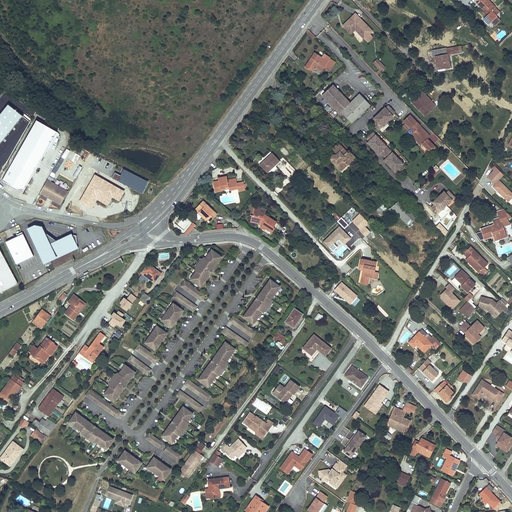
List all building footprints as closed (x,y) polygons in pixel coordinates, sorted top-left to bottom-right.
[(488,0),(479,0),(480,0),(477,3),(488,14),(483,18),(489,24),(497,16),(491,11),(495,7),(488,0)] [(355,14),(344,25),(351,33),(355,29),(364,38),(365,38),(368,41),(373,37),(369,33),(372,31),(355,14)] [(474,29),(471,32),(477,38),(480,35),(474,29)] [(315,37),(309,31),(307,34),(312,40),(315,37)] [(461,46),(447,49),(446,48),(434,50),(435,57),(437,67),(445,66),(445,68),(450,67),(448,54),(462,52),(461,46)] [(314,71),(316,67),(318,63),(324,67),(326,68),(332,72),(337,64),(331,60),(332,58),(330,57),(329,57),(324,54),(322,58),(314,53),(305,67),(308,69),(309,68),(314,71)] [(379,62),(376,65),(380,69),(376,73),(378,74),(385,67),(379,62)] [(352,122),(371,104),(359,93),(358,94),(348,103),(346,101),(347,100),(332,84),(321,94),(339,113),(341,111),(352,122)] [(422,91),(411,102),(425,116),(436,105),(422,91)] [(389,104),(386,107),(384,110),(383,109),(376,116),(377,116),(374,119),(375,120),(372,123),(379,130),(394,115),(393,114),(395,111),(389,104)] [(410,115),(404,121),(414,131),(412,133),(415,136),(423,144),(431,152),(436,148),(428,139),(430,136),(410,115)] [(2,180),(23,191),(26,185),(57,131),(37,120),(2,180)] [(387,163),(393,170),(394,169),(396,172),(399,175),(406,168),(403,165),(404,164),(373,131),(366,138),(369,141),(368,142),(370,145),(376,152),(377,151),(379,154),(381,153),(386,159),(385,160),(387,162),(387,163)] [(423,144),(415,136),(414,137),(421,145),(423,144)] [(340,142),(338,143),(347,152),(348,150),(340,142)] [(338,143),(332,149),(337,153),(336,154),(334,155),(333,155),(332,156),(331,157),(331,159),(332,160),(341,170),(355,157),(348,150),(347,152),(338,143)] [(337,153),(332,149),(331,150),(330,153),(329,155),(329,157),(329,159),(329,161),(330,163),(342,175),(357,159),(355,157),(341,170),(332,160),(331,159),(331,157),(332,156),(333,155),(334,155),(336,154),(337,153)] [(272,153),(260,164),(267,172),(279,161),(272,153)] [(503,174),(497,167),(495,169),(488,176),(495,183),(493,186),(502,195),(502,194),(504,195),(503,196),(508,201),(511,196),(511,193),(499,180),(498,180),(503,174)] [(149,182),(125,170),(121,177),(115,174),(113,179),(143,194),(149,182)] [(61,203),(68,190),(48,178),(40,191),(48,196),(49,194),(54,197),(53,198),(61,203)] [(224,181),(219,182),(213,183),(215,191),(225,189),(225,186),(228,186),(229,190),(238,188),(239,192),(245,191),(243,182),(237,183),(236,179),(227,180),(228,183),(224,183),(224,181)] [(443,191),(432,202),(434,204),(431,207),(437,214),(439,213),(440,214),(441,212),(442,214),(454,202),(453,201),(454,200),(453,199),(455,197),(448,190),(445,193),(443,191)] [(403,196),(400,199),(414,212),(416,210),(403,196)] [(373,213),(377,210),(383,203),(385,201),(382,198),(369,209),(373,213)] [(414,212),(400,199),(391,208),(408,226),(418,216),(414,212)] [(195,210),(198,213),(199,212),(203,216),(204,215),(208,219),(211,221),(217,215),(203,201),(195,210)] [(383,203),(377,210),(383,216),(389,209),(383,203)] [(500,227),(503,226),(510,223),(510,222),(508,220),(508,221),(507,218),(511,216),(504,209),(498,211),(500,218),(492,220),(494,225),(481,229),(484,239),(493,236),(493,237),(498,235),(499,239),(504,237),(500,227)] [(252,215),(251,220),(261,222),(263,223),(262,225),(266,228),(272,232),(275,228),(274,227),(277,222),(264,214),(265,213),(260,211),(254,210),(253,216),(252,215)] [(199,212),(198,213),(206,220),(208,219),(204,215),(203,216),(199,212)] [(341,217),(338,221),(345,228),(349,225),(341,217)] [(48,244),(47,241),(46,241),(42,232),(44,231),(40,222),(28,228),(45,263),(78,247),(77,237),(73,238),(71,234),(57,240),(50,244),(50,243),(48,244)] [(346,233),(339,227),(323,243),(330,249),(333,252),(337,248),(334,245),(339,239),(346,246),(352,240),(351,239),(346,234),(346,233)] [(57,240),(44,231),(42,232),(46,241),(47,241),(48,244),(50,243),(50,244),(57,240)] [(346,234),(351,239),(355,235),(350,231),(346,234)] [(23,233),(6,242),(16,264),(34,256),(23,233)] [(467,259),(479,272),(483,268),(488,263),(471,247),(465,253),(468,257),(467,259)] [(0,292),(18,283),(0,250),(0,292)] [(213,269),(222,257),(212,250),(206,258),(205,257),(203,260),(197,268),(195,270),(197,271),(191,279),(201,286),(209,274),(203,270),(207,265),(213,269)] [(52,263),(55,268),(64,263),(61,258),(52,263)] [(195,266),(197,268),(203,260),(201,258),(195,266)] [(361,259),(360,266),(364,267),(364,270),(362,279),(368,280),(369,276),(371,277),(372,272),(374,272),(376,262),(361,259)] [(345,275),(351,269),(346,263),(340,269),(345,275)] [(144,279),(146,276),(150,280),(154,283),(160,275),(155,271),(156,269),(148,264),(141,273),(142,274),(138,279),(142,282),(144,279)] [(213,269),(207,265),(203,270),(209,274),(213,269)] [(462,270),(455,277),(463,284),(461,285),(468,292),(476,285),(469,278),(469,277),(462,270)] [(271,299),(280,287),(270,280),(259,296),(265,300),(261,305),(255,301),(244,317),(253,324),(262,312),(263,313),(265,310),(271,302),(273,300),(271,299)] [(342,282),(335,290),(351,305),(358,297),(342,282)] [(202,293),(188,283),(184,289),(198,299),(202,293)] [(460,301),(452,293),(455,289),(449,283),(446,287),(447,289),(445,291),(446,292),(444,294),(443,292),(441,295),(441,298),(452,309),(460,301)] [(146,304),(151,298),(144,293),(140,299),(146,304)] [(465,298),(468,301),(473,296),(470,293),(465,298)] [(76,299),(77,297),(74,294),(68,302),(72,304),(65,313),(74,320),(79,313),(77,312),(83,304),(76,299)] [(119,307),(128,312),(136,297),(130,294),(127,300),(124,298),(119,307)] [(180,294),(176,299),(190,309),(194,304),(180,294)] [(265,300),(259,296),(255,301),(261,305),(265,300)] [(492,299),(481,296),(479,305),(482,308),(487,309),(492,314),(499,307),(503,310),(505,312),(509,308),(505,305),(500,300),(496,303),(492,299)] [(86,303),(77,297),(76,299),(83,304),(77,312),(79,313),(86,303)] [(468,302),(460,310),(464,314),(469,309),(473,312),(476,309),(468,302)] [(183,310),(173,304),(162,320),(171,327),(183,310)] [(503,310),(499,307),(492,314),(496,318),(503,310)] [(303,314),(295,308),(285,322),(293,327),(297,321),(298,322),(303,314)] [(42,309),(32,322),(35,323),(36,322),(42,328),(45,325),(51,316),(42,309)] [(318,313),(315,319),(321,323),(324,317),(318,313)] [(113,314),(108,324),(115,328),(116,326),(122,329),(126,320),(113,314)] [(236,318),(233,323),(249,335),(253,330),(236,318)] [(461,327),(468,334),(469,335),(468,337),(474,343),(479,339),(476,336),(478,334),(484,328),(477,320),(471,326),(466,321),(461,327)] [(167,333),(157,326),(145,343),(155,350),(167,333)] [(245,341),(229,329),(225,334),(241,346),(245,341)] [(424,352),(431,344),(436,349),(441,344),(433,335),(431,337),(428,340),(424,337),(427,334),(422,329),(409,343),(413,347),(416,344),(424,352)] [(511,331),(509,330),(502,340),(511,346),(511,350),(511,352),(511,331)] [(275,336),(273,338),(277,341),(278,339),(284,343),(287,339),(278,332),(275,336)] [(89,348),(85,345),(79,352),(83,355),(86,352),(95,359),(104,347),(99,343),(105,336),(100,333),(89,348)] [(315,335),(304,348),(312,354),(317,348),(318,347),(327,354),(331,348),(315,335)] [(50,340),(47,338),(40,346),(44,349),(50,340)] [(44,349),(40,346),(38,349),(34,346),(29,352),(41,362),(48,353),(50,354),(51,355),(57,346),(54,343),(50,340),(44,349)] [(17,342),(12,349),(16,352),(21,346),(17,342)] [(235,349),(226,342),(214,358),(220,363),(216,368),(210,363),(199,380),(208,386),(217,374),(218,375),(220,373),(226,365),(228,362),(226,361),(235,349)] [(156,357),(143,347),(139,352),(153,362),(156,357)] [(95,359),(86,352),(83,355),(93,362),(95,359)] [(48,353),(41,362),(43,363),(50,354),(48,353)] [(434,353),(429,358),(434,363),(439,359),(434,353)] [(149,367),(135,358),(131,363),(145,373),(149,367)] [(220,363),(214,358),(210,363),(216,368),(220,363)] [(427,359),(419,368),(432,381),(439,374),(429,365),(431,363),(427,359)] [(126,384),(135,372),(125,365),(119,373),(118,372),(116,375),(109,385),(110,386),(104,394),(114,401),(123,389),(117,385),(120,380),(126,384)] [(226,365),(220,373),(223,375),(228,366),(226,365)] [(368,378),(352,367),(346,376),(361,387),(368,378)] [(472,377),(462,371),(457,379),(467,385),(472,377)] [(108,381),(111,383),(116,375),(114,373),(108,381)] [(24,383),(14,375),(0,393),(0,396),(7,401),(11,397),(12,398),(24,383)] [(301,386),(292,379),(286,387),(281,384),(274,394),(282,400),(283,398),(287,401),(293,393),(294,393),(295,394),(301,386)] [(126,384),(120,380),(117,385),(123,389),(126,384)] [(482,380),(472,395),(479,399),(483,393),(498,403),(504,394),(482,380)] [(207,393),(191,381),(187,387),(204,399),(207,393)] [(439,392),(448,402),(452,398),(450,396),(454,392),(450,388),(447,385),(448,385),(444,381),(437,388),(440,392),(439,392)] [(389,392),(380,385),(365,406),(373,412),(378,404),(379,405),(381,403),(389,392)] [(440,392),(437,388),(435,389),(447,403),(448,402),(439,392),(440,392)] [(46,401),(45,400),(39,409),(47,414),(58,400),(60,401),(63,396),(55,390),(51,394),(46,401)] [(93,392),(89,397),(114,416),(118,410),(93,392)] [(200,404),(183,392),(179,398),(196,409),(200,404)] [(294,393),(293,393),(287,401),(283,398),(282,400),(287,403),(294,393)] [(267,414),(272,407),(256,397),(252,405),(267,414)] [(383,404),(381,403),(379,405),(378,404),(373,412),(376,414),(383,404)] [(335,413),(325,406),(313,423),(320,427),(325,420),(334,426),(340,417),(343,419),(347,412),(339,407),(335,413)] [(171,424),(162,436),(172,443),(178,435),(179,436),(181,433),(184,429),(188,423),(187,422),(193,414),(183,407),(175,419),(180,423),(177,428),(171,424)] [(404,412),(395,407),(388,423),(407,431),(411,421),(403,418),(402,417),(404,412)] [(92,424),(76,412),(69,422),(81,431),(80,432),(83,434),(87,437),(91,440),(93,441),(94,440),(106,449),(113,439),(97,428),(93,433),(88,430),(92,424)] [(267,423),(256,416),(250,412),(244,422),(250,426),(249,426),(258,432),(258,431),(265,436),(269,431),(267,430),(270,425),(267,423)] [(226,418),(221,414),(208,433),(214,436),(226,418)] [(18,426),(22,429),(24,425),(27,427),(29,423),(22,418),(18,426)] [(56,425),(48,419),(43,425),(40,429),(49,435),(56,425)] [(180,423),(175,419),(171,424),(177,428),(180,423)] [(407,431),(388,423),(388,425),(406,433),(407,431)] [(97,428),(92,424),(88,430),(93,433),(97,428)] [(189,427),(187,425),(184,429),(181,433),(183,435),(189,427)] [(511,445),(511,437),(504,433),(505,431),(497,426),(496,427),(492,433),(496,435),(497,443),(496,445),(508,453),(511,445)] [(31,435),(42,444),(47,437),(36,429),(31,435)] [(367,436),(359,430),(356,434),(357,435),(355,438),(353,436),(350,440),(348,443),(350,445),(348,447),(347,447),(344,451),(351,457),(359,446),(367,436)] [(87,437),(83,434),(81,436),(89,442),(91,440),(87,437)] [(178,453),(152,435),(149,440),(174,459),(178,453)] [(426,442),(427,441),(422,438),(420,442),(416,440),(412,449),(415,451),(416,450),(430,457),(435,447),(426,442)] [(225,452),(230,457),(233,453),(236,455),(237,457),(243,451),(247,447),(239,439),(230,448),(227,445),(221,450),(224,453),(225,452)] [(0,458),(8,464),(14,455),(16,457),(22,449),(13,442),(0,458)] [(195,451),(201,454),(205,446),(200,442),(195,451)] [(450,475),(453,468),(455,469),(460,461),(450,456),(452,452),(446,449),(442,457),(447,459),(441,470),(450,475)] [(299,457),(292,452),(280,470),(288,475),(294,466),(301,471),(312,455),(304,450),(299,457)] [(142,463),(125,451),(118,460),(135,472),(142,463)] [(190,477),(203,457),(195,451),(181,471),(190,477)] [(223,460),(214,454),(209,461),(211,462),(218,467),(223,460)] [(14,455),(8,464),(10,465),(16,457),(14,455)] [(171,469),(154,457),(147,467),(164,479),(171,469)] [(341,460),(338,464),(345,469),(348,465),(341,460)] [(338,464),(337,463),(334,467),(333,469),(334,470),(333,471),(331,472),(330,469),(320,471),(321,477),(322,477),(323,480),(324,481),(330,480),(330,482),(334,485),(338,479),(342,482),(347,475),(343,472),(345,469),(338,464)] [(406,487),(410,476),(401,472),(398,480),(400,481),(399,484),(406,487)] [(209,489),(211,498),(220,497),(219,489),(229,487),(228,478),(208,480),(209,488),(209,489)] [(441,479),(436,490),(432,498),(442,503),(445,498),(444,498),(445,495),(450,484),(441,479)] [(132,496),(109,486),(105,495),(116,500),(124,503),(129,505),(132,496)] [(479,495),(483,499),(488,503),(493,509),(500,502),(486,488),(479,495)] [(328,496),(321,491),(307,509),(311,511),(317,511),(324,503),(323,502),(328,496)] [(259,501),(260,500),(261,499),(256,496),(246,510),(248,511),(251,511),(253,509),(256,511),(257,511),(264,511),(269,507),(261,501),(261,502),(259,501)] [(354,511),(359,502),(352,499),(346,511),(354,511)]
